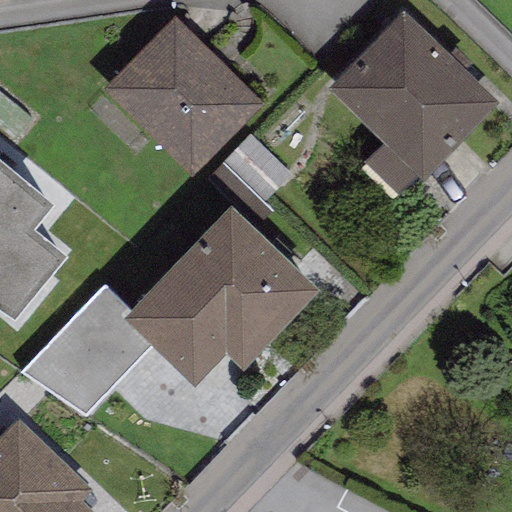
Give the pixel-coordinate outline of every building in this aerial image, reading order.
[(402,19),(327,97),(383,149),(366,167),(399,199),(416,181),(423,187),(497,109),(402,19)] [(174,24),(89,110),(126,146),(140,131),(191,181),(261,109),(174,24)] [(249,137),(225,163),(266,200),(290,176),(249,137)] [(52,215),(0,173),(0,322),(13,334),(66,268),(32,241),(52,215)] [(318,299),(228,214),(133,315),(121,327),(145,349),(195,396),(224,365),(241,380),(318,299)] [(133,315),(104,289),(21,376),(84,419),(145,349),(121,327),(133,315)] [(18,425),(0,443),(0,511),(85,511),(80,506),(91,495),(18,425)]
